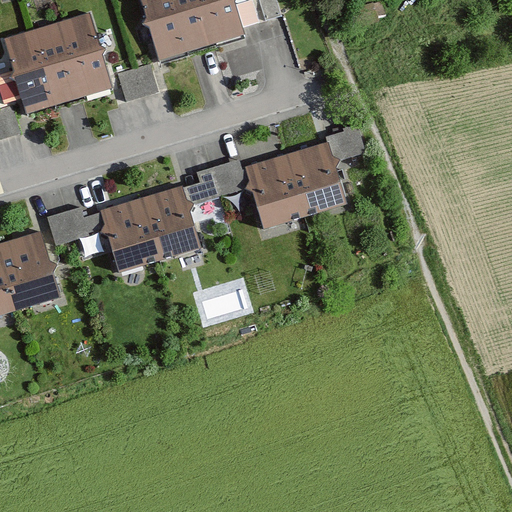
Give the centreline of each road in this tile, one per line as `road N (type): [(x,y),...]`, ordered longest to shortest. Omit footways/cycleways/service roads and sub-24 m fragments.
road 1 (track): [(320,0),(511,472)]
road 2 (residential): [(0,182),(324,83)]
